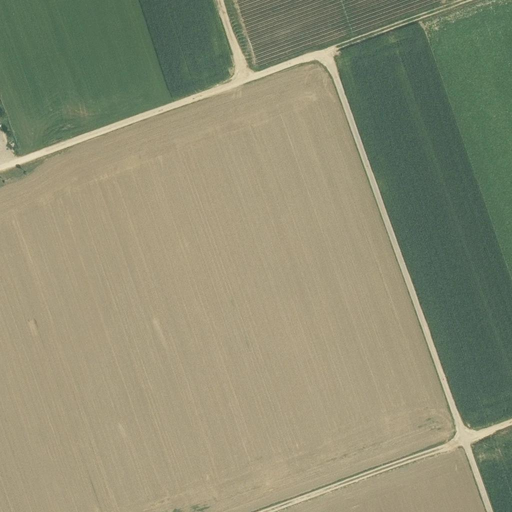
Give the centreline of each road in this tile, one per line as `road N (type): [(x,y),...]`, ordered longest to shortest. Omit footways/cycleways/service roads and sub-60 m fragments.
road 1 (track): [(495,511),(332,57),(0,177)]
road 2 (track): [(283,511),(511,429)]
road 3 (track): [(332,57),(492,0)]
